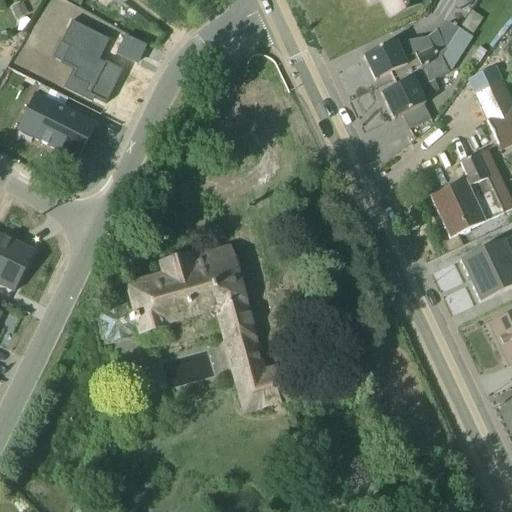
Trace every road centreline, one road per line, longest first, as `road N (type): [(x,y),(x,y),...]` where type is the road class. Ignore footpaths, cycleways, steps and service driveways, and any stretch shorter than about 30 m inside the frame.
road 1 (primary): [(508,511),(269,5)]
road 2 (residential): [(269,5),(190,52),(90,235)]
road 3 (residential): [(90,235),(0,428)]
